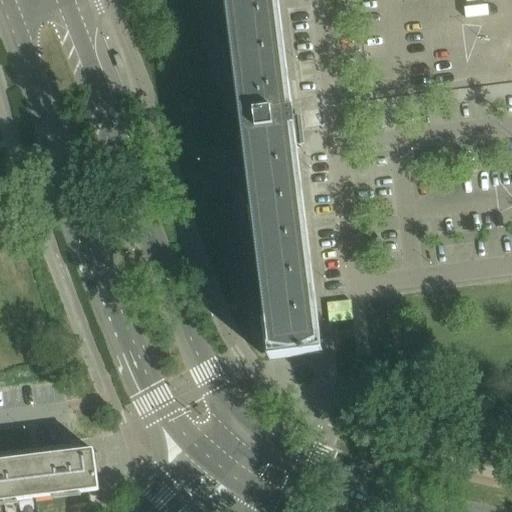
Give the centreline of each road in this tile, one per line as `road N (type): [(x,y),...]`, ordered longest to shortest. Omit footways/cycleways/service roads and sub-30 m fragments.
road 1 (tertiary): [(9,15),(144,372),(202,453)]
road 2 (tertiary): [(257,425),(207,372),(62,0)]
road 3 (residential): [(511,270),(359,290),(340,143)]
road 4 (tertiary): [(442,511),(257,425)]
road 5 (residential): [(340,143),(511,124)]
road 6 (residential): [(340,143),(320,0)]
